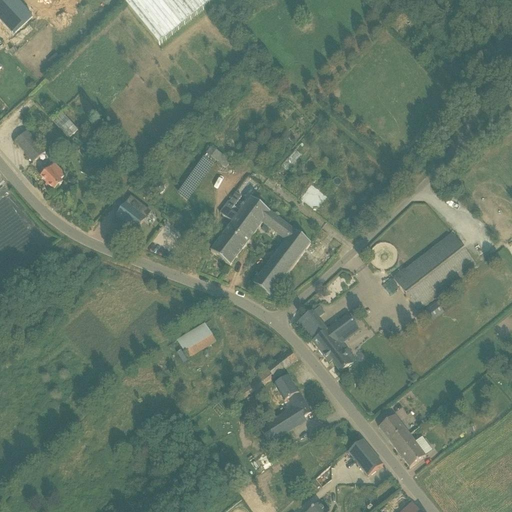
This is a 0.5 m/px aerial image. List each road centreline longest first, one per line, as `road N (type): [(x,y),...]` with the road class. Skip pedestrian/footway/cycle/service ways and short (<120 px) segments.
road 1 (unclassified): [(274,323),(68,231),(0,161)]
road 2 (unclassified): [(431,511),(274,323)]
road 3 (unclassified): [(274,323),(441,165)]
